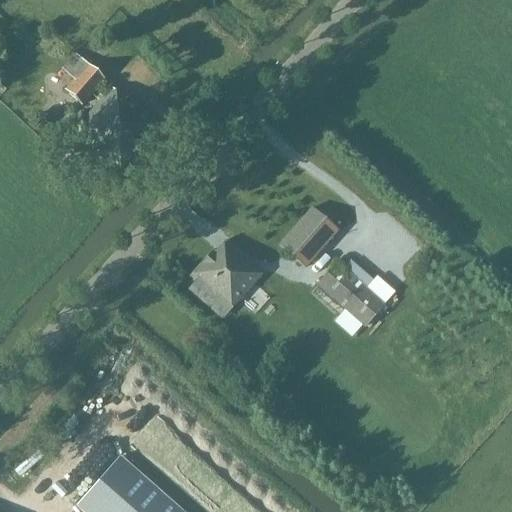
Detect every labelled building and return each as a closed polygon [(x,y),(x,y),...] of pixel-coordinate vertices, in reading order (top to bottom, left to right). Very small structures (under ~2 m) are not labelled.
[(81,105),(103,80),(75,54),(61,69),(73,80),(64,90),(81,105)] [(114,175),(157,125),(126,97),(124,100),(111,89),(102,99),(99,96),(96,99),(99,102),(85,118),(79,112),(76,117),(69,111),(60,121),(102,159),(100,162),(114,175)] [(292,231),(278,246),(304,268),(327,242),(338,231),(312,208),(311,209),(292,231)] [(195,282),(188,290),(222,320),(262,274),(224,242),(223,243),(215,252),(213,250),(189,277),(195,282)] [(364,327),(384,305),(336,263),(316,285),(364,327)] [(337,335),(349,322),(330,306),(319,318),(337,335)] [(253,386),(264,402),(281,389),(270,374),(253,386)] [(175,511),(119,461),(77,509),(80,511),(175,511)]
